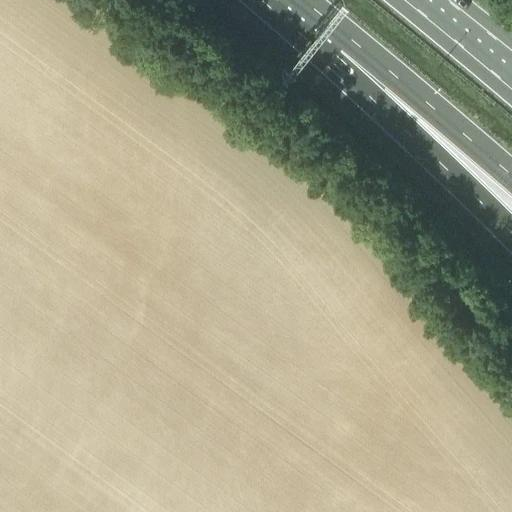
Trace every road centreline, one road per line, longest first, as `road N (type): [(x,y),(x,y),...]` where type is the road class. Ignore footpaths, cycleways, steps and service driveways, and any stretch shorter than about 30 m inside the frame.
road 1 (motorway): [(350,37),(511,234)]
road 2 (motorway): [(350,37),(511,181)]
road 3 (motorway): [(511,90),(400,0)]
